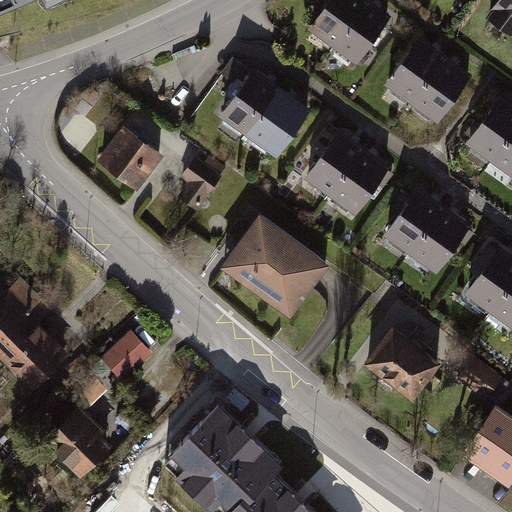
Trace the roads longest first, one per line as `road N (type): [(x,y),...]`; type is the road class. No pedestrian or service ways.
road 1 (residential): [(0,117),(6,139),(181,300),(455,511)]
road 2 (residential): [(229,0),(86,63),(0,88)]
